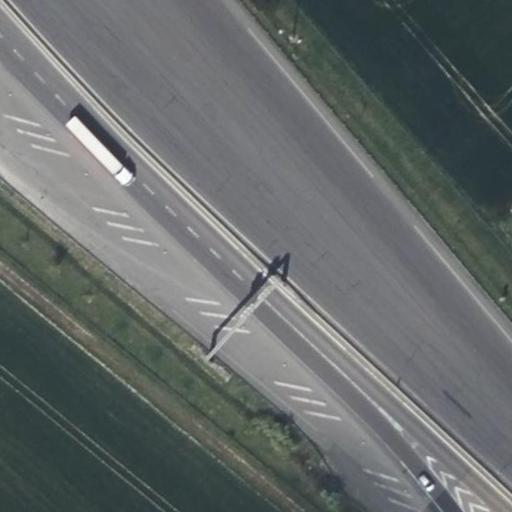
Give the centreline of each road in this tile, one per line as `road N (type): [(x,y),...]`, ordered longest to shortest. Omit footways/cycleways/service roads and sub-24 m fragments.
road 1 (motorway): [(511,418),(131,0)]
road 2 (track): [(306,511),(0,257)]
road 3 (motorway): [(0,36),(261,296)]
road 4 (motorway): [(261,296),(291,313),(505,511)]
road 5 (motorway): [(261,296),(278,329),(391,439),(451,511)]
